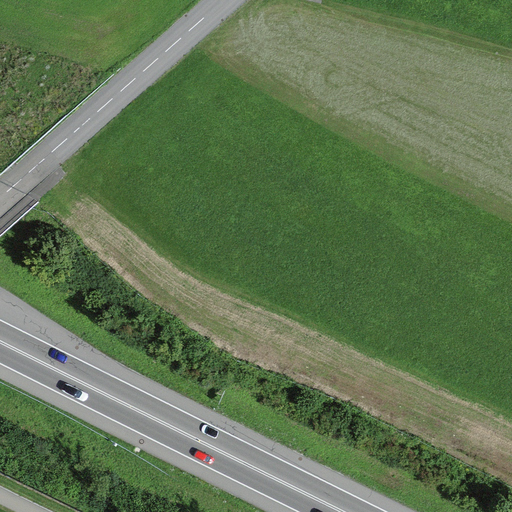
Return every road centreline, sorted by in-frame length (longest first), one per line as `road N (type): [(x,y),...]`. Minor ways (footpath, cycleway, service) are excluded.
road 1 (trunk): [(0,340),(347,511)]
road 2 (tertiary): [(231,0),(0,199)]
